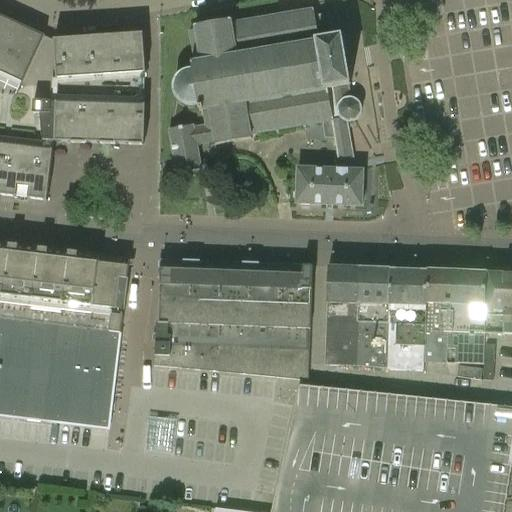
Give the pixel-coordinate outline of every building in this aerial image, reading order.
[(357,100),(351,98),(350,99),(347,86),(351,86),(347,62),(342,37),(340,37),(335,12),(318,16),(314,17),(313,10),(293,14),(286,15),(285,11),(283,11),(283,15),(259,20),(258,16),(255,16),(256,20),(231,25),(231,20),(195,26),(195,31),(190,31),(195,63),(191,63),(192,70),(186,71),(180,74),(176,79),(173,85),(173,91),(176,98),(180,103),(186,106),(193,107),(199,106),(200,112),(204,111),(207,127),(194,129),(193,126),(169,130),(176,174),(200,170),(196,145),(215,142),(215,146),(252,140),(251,136),(276,132),(276,136),(280,135),(279,131),(303,127),(304,131),(306,131),(308,141),(336,141),(340,158),(353,158),(348,135),(346,123),(352,124),(358,121),(362,116),(363,110),(361,105),(357,100)] [(0,196),(47,203),(53,152),(52,152),(53,143),(55,143),(144,146),(146,107),(145,107),(145,75),(146,75),(143,35),(54,42),(54,43),(44,39),(45,38),(3,18),(0,16),(0,196)] [(353,158),(340,158),(337,158),(338,169),(297,168),(295,204),(329,205),(361,207),(363,171),(355,170),(354,166),(353,162),(353,158)] [(0,416),(108,429),(109,424),(128,260),(0,245),(0,416)] [(156,325),(155,357),(155,367),(297,381),(309,382),(310,330),(312,268),(161,263),(159,325),(156,325)] [(329,267),(328,303),(325,367),(356,368),(359,268),(329,267)] [(359,268),(356,368),(387,369),(391,269),(359,268)] [(391,269),(387,369),(387,372),(423,373),(424,363),(425,363),(428,270),(391,269)] [(428,270),(425,363),(447,364),(448,333),(485,334),(486,310),(487,273),(428,270)] [(511,273),(487,273),(486,310),(485,334),(511,335),(511,273)] [(495,346),(486,345),(484,381),(494,381),(495,346)] [(484,367),(452,363),(450,380),(482,383),(484,367)] [(511,401),(296,387),(293,403),(270,511),(249,509),(215,504),(214,507),(213,511),(502,511),(511,456),(511,455),(511,401)]
